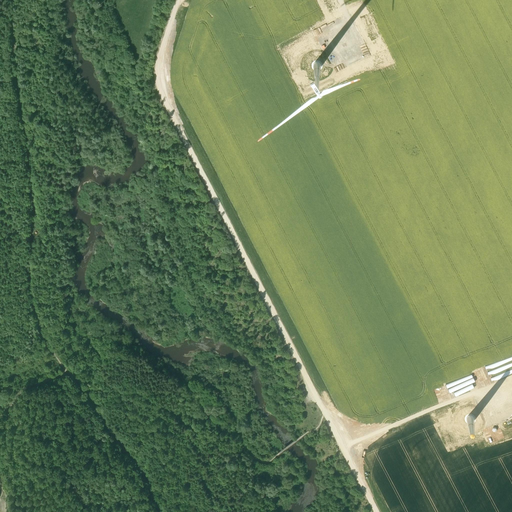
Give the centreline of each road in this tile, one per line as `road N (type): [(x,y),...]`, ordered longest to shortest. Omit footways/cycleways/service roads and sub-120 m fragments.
road 1 (track): [(178,0),(158,86),(324,409)]
road 2 (track): [(342,445),(455,393)]
